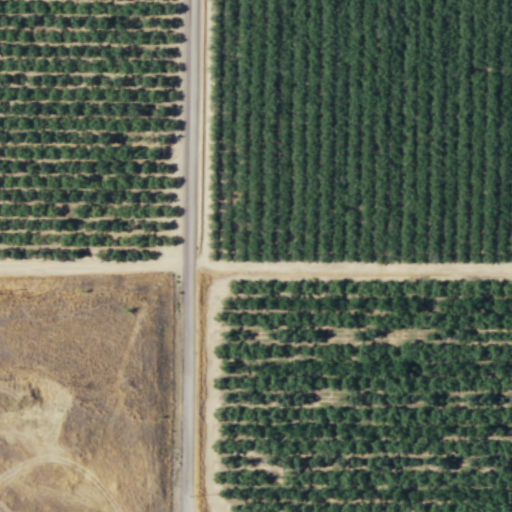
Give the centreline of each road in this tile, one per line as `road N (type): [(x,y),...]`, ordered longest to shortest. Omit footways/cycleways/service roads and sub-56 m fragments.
road 1 (track): [(511,266),(208,263),(207,0)]
road 2 (residential): [(187,511),(190,0)]
road 3 (track): [(188,266),(0,264)]
